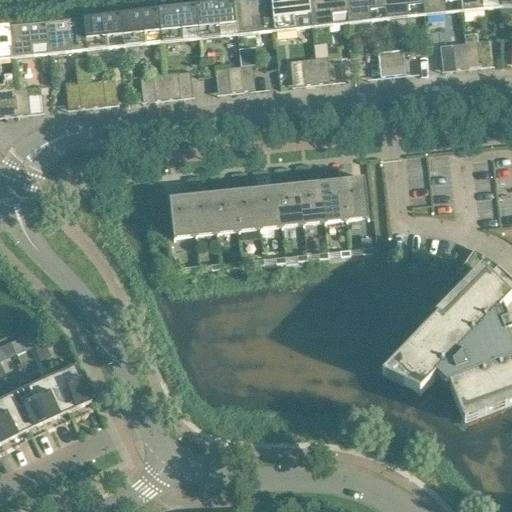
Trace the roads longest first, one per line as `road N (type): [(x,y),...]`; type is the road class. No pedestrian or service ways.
road 1 (tertiary): [(511,90),(80,132),(32,154),(19,173)]
road 2 (tertiary): [(140,420),(110,335),(25,234),(16,206),(19,173)]
road 3 (residential): [(395,511),(342,488),(207,479),(172,460)]
road 4 (residential): [(0,495),(140,420)]
